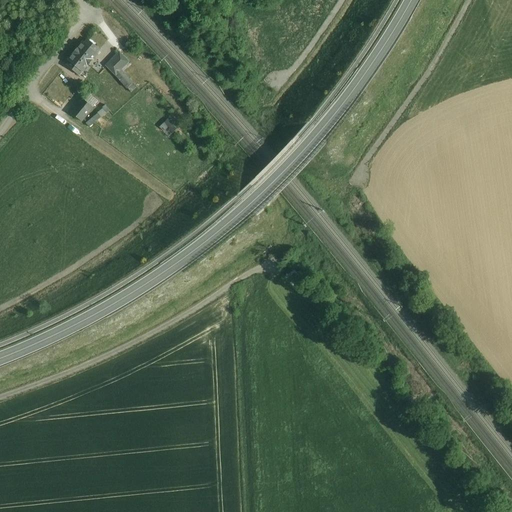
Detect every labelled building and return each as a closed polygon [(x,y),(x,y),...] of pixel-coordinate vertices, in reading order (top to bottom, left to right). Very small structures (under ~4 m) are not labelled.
[(78,49),(76,51),(90,63),(92,60),(98,53),(96,52),(99,49),(88,40),(85,43),(83,42),(78,49)] [(70,62),(67,66),(78,74),(81,71),(83,72),(88,66),(90,63),(76,51),(73,54),(74,54),(68,61),(70,62)] [(119,52),(106,66),(115,75),(128,62),(119,52)] [(115,75),(110,79),(116,85),(121,81),(127,88),(132,83),(121,70),(115,75)] [(132,83),(127,88),(132,94),(138,90),(132,83)] [(92,107),(82,99),(71,113),(81,121),(92,107)] [(100,110),(104,115),(110,110),(107,105),(100,110)] [(91,126),(103,115),(100,111),(87,122),(91,126)] [(168,117),(159,127),(167,135),(171,131),(175,135),(180,130),(168,117)]
